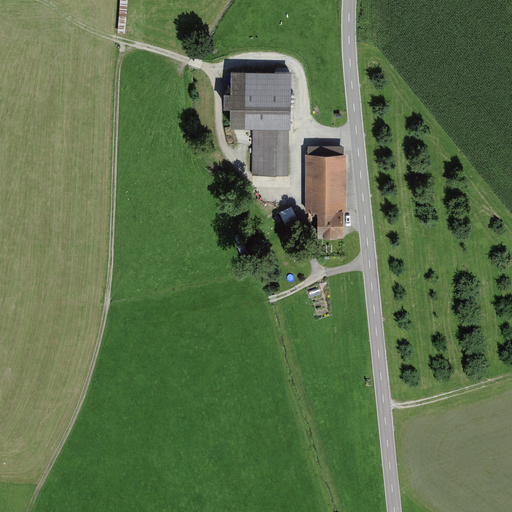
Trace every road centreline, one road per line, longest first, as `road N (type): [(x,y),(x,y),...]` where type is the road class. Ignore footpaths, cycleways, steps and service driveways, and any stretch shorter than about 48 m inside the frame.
road 1 (track): [(369,261),(320,273),(315,261),(298,205),(294,62),(262,57),(201,65),(96,32),(36,0)]
road 2 (tertiary): [(350,0),(350,81),(394,511)]
road 3 (track): [(29,511),(93,362),(107,294),(119,60),(130,43)]
road 4 (track): [(511,376),(384,406)]
